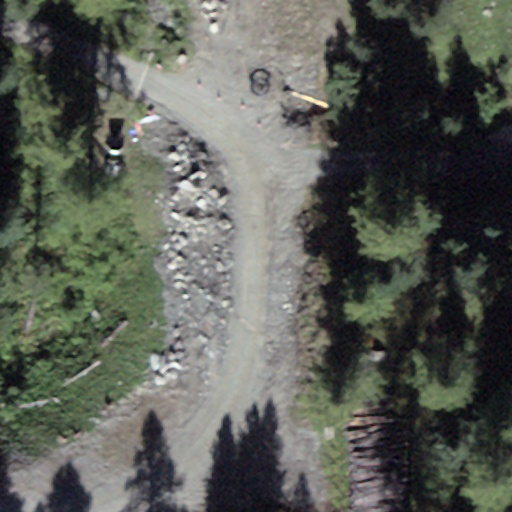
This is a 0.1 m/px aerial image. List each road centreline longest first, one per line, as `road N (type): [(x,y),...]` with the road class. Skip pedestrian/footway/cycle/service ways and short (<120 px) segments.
road 1 (track): [(248,135),(257,246),(249,362),(218,433),(137,505),(114,511)]
road 2 (track): [(0,13),(248,135)]
road 3 (track): [(248,135),(337,153),(480,150),(511,126)]
road 4 (track): [(211,0),(248,135)]
